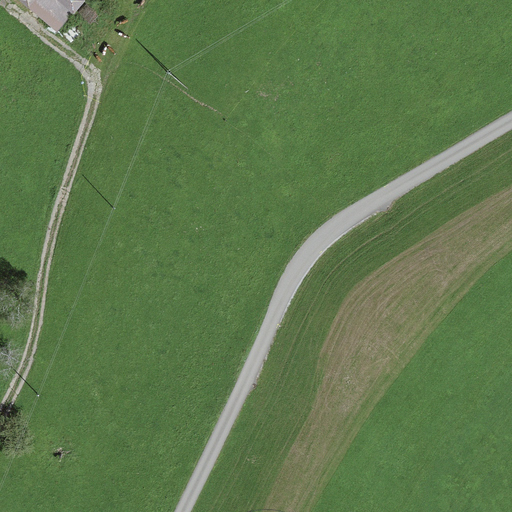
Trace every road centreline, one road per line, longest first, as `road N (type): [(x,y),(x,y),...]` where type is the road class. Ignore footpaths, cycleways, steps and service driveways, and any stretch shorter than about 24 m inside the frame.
road 1 (unclassified): [(511,120),(350,216),(311,252),(181,511)]
road 2 (track): [(0,418),(31,350),(46,252),(95,99),(86,65),(10,7)]
